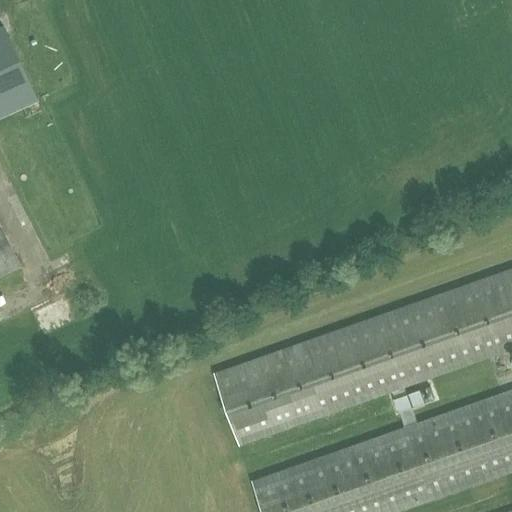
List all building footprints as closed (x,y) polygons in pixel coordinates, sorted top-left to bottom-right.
[(10,11),(0,15),(0,104),(41,85),(10,11)] [(0,268),(20,260),(7,232),(6,232),(0,220),(0,268)] [(511,268),(215,373),(240,443),(511,347),(511,268)] [(395,397),(393,398),(397,411),(399,410),(411,406),(434,399),(429,385),(407,393),(395,397)] [(511,390),(253,481),(264,511),(389,511),(511,469),(511,390)]
